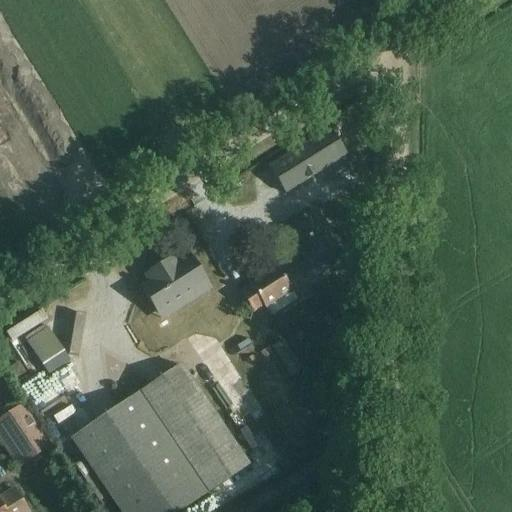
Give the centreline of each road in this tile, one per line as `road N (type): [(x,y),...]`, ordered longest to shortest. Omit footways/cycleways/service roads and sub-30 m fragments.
road 1 (track): [(378,511),(398,46),(471,0)]
road 2 (unclassified): [(0,298),(398,46),(400,0)]
